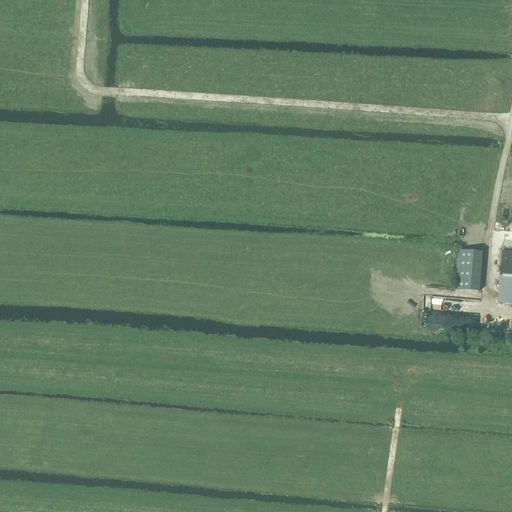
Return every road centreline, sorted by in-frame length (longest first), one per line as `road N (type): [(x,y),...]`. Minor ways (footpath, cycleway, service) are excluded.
road 1 (track): [(510,121),(98,92),(79,71),(84,0)]
road 2 (track): [(511,312),(487,310),(483,298),(511,111)]
road 3 (track): [(288,393),(511,416)]
